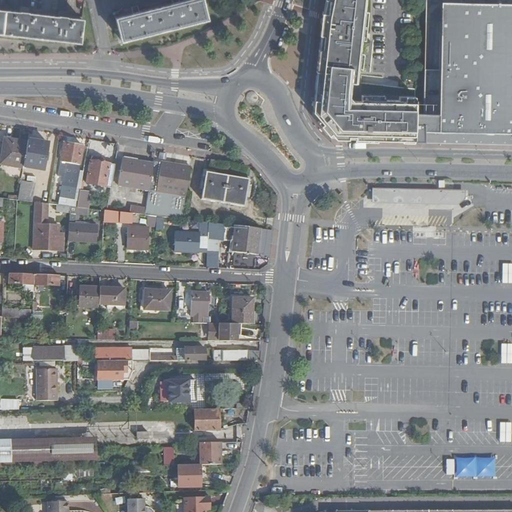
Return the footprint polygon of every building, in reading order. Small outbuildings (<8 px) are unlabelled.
[(132,15),(116,19),(121,41),(208,19),(202,0),(191,0),(179,3),(178,0),(172,0),(174,5),(138,14),(137,8),(131,10),(132,15)] [(333,143),(416,145),(416,127),(407,126),(407,116),(408,104),(391,104),(377,104),(354,103),(354,105),(345,105),(341,101),(344,85),(349,85),(351,71),(352,55),(353,41),(356,12),(357,0),(318,0),(318,3),(306,115),(308,117),(312,119),(316,123),(327,136),(333,143)] [(509,147),(511,146),(511,0),(417,0),(417,22),(415,116),(407,116),(407,126),(416,127),(416,145),(430,145),(509,146),(509,147)] [(0,35),(80,43),(82,21),(0,12),(0,35)] [(327,136),(316,123),(314,124),(311,126),(323,140),(325,137),(327,136)] [(24,170),(25,169),(28,146),(15,144),(16,141),(6,139),(1,166),(24,170)] [(49,143),(29,140),(29,142),(28,146),(25,169),(45,171),(49,143)] [(81,166),(85,148),(66,145),(63,163),(81,166)] [(93,161),(104,163),(105,156),(94,154),(93,161)] [(150,190),(154,163),(124,158),(119,185),(150,190)] [(112,165),(104,163),(93,161),(89,185),(108,188),(112,165)] [(186,197),(191,167),(154,161),(154,163),(150,190),(148,198),(154,199),(154,204),(165,206),(168,193),(186,197)] [(245,207),(249,181),(206,173),(202,200),(245,207)] [(19,201),(33,203),(37,181),(23,179),(19,201)] [(465,203),(465,190),(373,188),(373,201),(465,203)] [(78,214),(87,215),(90,191),(79,190),(77,207),(79,207),(78,214)] [(7,213),(16,214),(17,199),(7,199),(7,213)] [(47,229),(48,205),(36,203),(33,251),(59,253),(59,252),(63,251),(64,238),(62,237),(62,230),(47,229)] [(70,214),(70,207),(58,206),(58,213),(70,214)] [(145,216),(146,208),(132,207),(131,214),(138,215),(145,216)] [(131,214),(108,212),(106,212),(105,220),(138,223),(138,215),(131,214)] [(155,227),(155,216),(147,216),(146,227),(155,227)] [(163,230),(164,218),(156,217),(156,230),(163,230)] [(209,235),(209,224),(199,223),(198,235),(209,235)] [(257,256),(260,230),(219,225),(209,224),(209,235),(207,253),(218,254),(219,240),(233,242),(232,253),(257,256)] [(94,227),(69,225),(68,242),(94,243),(94,227)] [(150,251),(151,230),(130,229),(129,250),(150,251)] [(174,251),(197,253),(198,235),(176,233),(174,251)] [(197,253),(207,253),(209,235),(198,235),(197,253)] [(206,269),(218,269),(218,258),(218,254),(207,253),(206,269)] [(234,266),(244,267),(245,260),(235,259),(234,266)] [(511,263),(502,264),(502,283),(511,282),(511,263)] [(35,276),(10,275),(10,285),(24,286),(24,290),(30,291),(31,286),(35,287),(35,276)] [(35,276),(35,287),(39,287),(40,291),(45,291),(45,287),(60,287),(60,277),(35,276)] [(99,305),(100,289),(82,288),(80,307),(99,309),(99,305)] [(125,290),(100,289),(99,305),(124,306),(125,290)] [(168,312),(169,293),(145,292),(144,311),(168,312)] [(207,319),(209,295),(192,295),(190,318),(207,319)] [(236,326),(251,326),(252,310),(253,300),(233,299),(231,325),(236,326)] [(34,312),(3,311),(3,319),(33,320),(34,312)] [(220,343),(236,343),(236,341),(236,326),(231,325),(219,325),(209,325),(209,340),(220,341),(220,343)] [(114,340),(115,329),(98,328),(97,339),(114,340)] [(511,344),(501,344),(501,363),(511,363),(511,344)] [(184,363),(205,362),(205,350),(184,350),(184,363)] [(63,361),(63,351),(41,351),(42,362),(63,361)] [(95,351),(95,363),(99,363),(127,363),(127,351),(95,351)] [(221,363),(248,362),(248,352),(221,352),(221,363)] [(248,362),(258,362),(259,352),(248,352),(248,362)] [(133,363),(150,363),(150,353),(132,353),(132,363),(133,363)] [(123,374),(133,374),(133,363),(132,363),(127,363),(99,363),(99,367),(123,367),(123,374)] [(122,381),(123,374),(123,367),(99,367),(99,381),(122,381)] [(57,402),(57,371),(35,371),(36,402),(57,402)] [(232,382),(234,375),(224,373),(223,380),(232,382)] [(188,388),(188,381),(170,381),(170,384),(162,384),(163,402),(170,402),(170,404),(188,404),(188,396),(193,396),(193,395),(195,394),(196,394),(196,389),(194,388),(188,388)] [(0,409),(19,410),(19,399),(0,398),(0,409)] [(225,413),(225,410),(194,410),(194,431),(219,430),(219,413),(225,413)] [(500,422),(499,441),(510,442),(510,422),(500,422)] [(0,462),(96,460),(96,439),(0,440),(0,462)] [(200,465),(221,465),(220,442),(199,443),(200,465)] [(163,447),(164,465),(174,464),(173,447),(163,447)] [(200,485),(200,465),(178,466),(178,485),(200,485)] [(211,509),(210,497),(185,497),(185,511),(205,511),(206,509),(211,509)] [(144,511),(144,499),(127,500),(127,511),(144,511)] [(68,511),(68,502),(47,502),(47,511),(68,511)]
